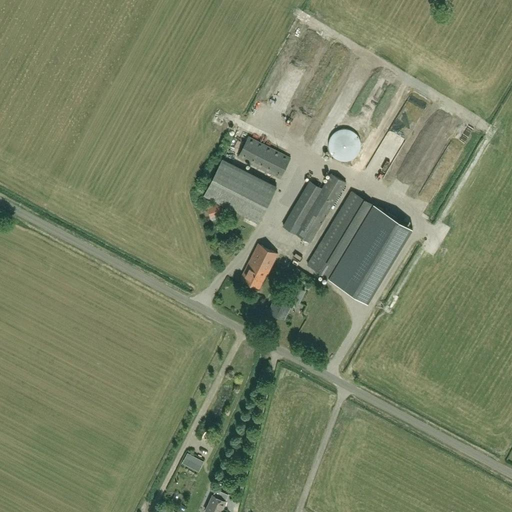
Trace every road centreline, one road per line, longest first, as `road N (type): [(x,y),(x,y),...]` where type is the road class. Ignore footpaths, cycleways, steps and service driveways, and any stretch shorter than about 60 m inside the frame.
road 1 (unclassified): [(511,474),(0,201)]
road 2 (track): [(243,331),(152,511)]
